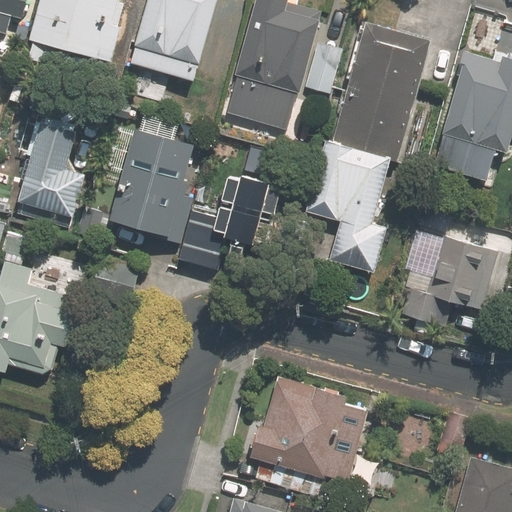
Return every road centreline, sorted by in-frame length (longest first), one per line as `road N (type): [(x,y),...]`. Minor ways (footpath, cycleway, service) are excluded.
road 1 (residential): [(0,466),(86,490),(120,480),(159,441),(190,342),(211,316)]
road 2 (residential): [(511,372),(492,375),(243,311),(211,316)]
